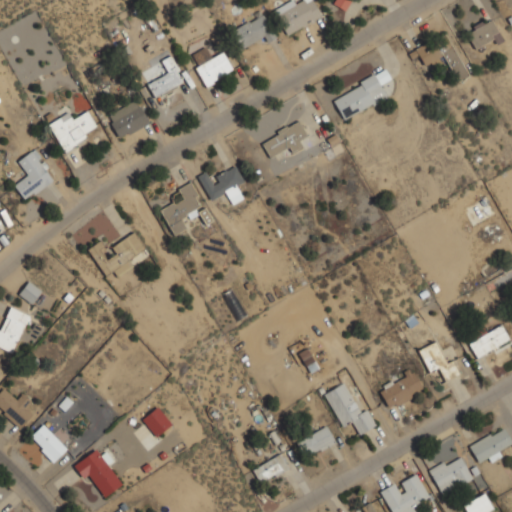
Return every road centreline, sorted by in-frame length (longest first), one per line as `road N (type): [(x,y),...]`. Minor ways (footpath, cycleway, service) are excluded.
road 1 (residential): [(0,273),(123,177),(425,0)]
road 2 (residential): [(291,511),(511,384)]
